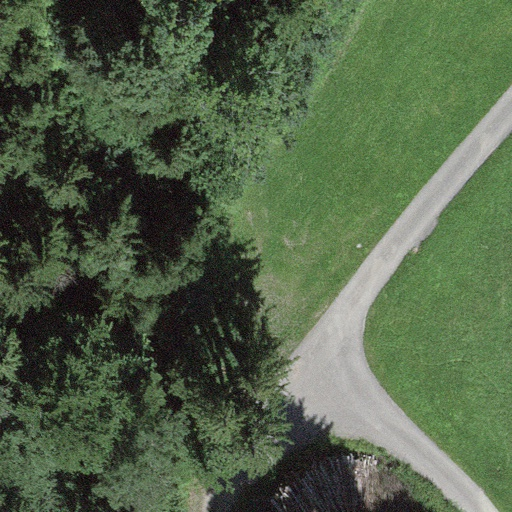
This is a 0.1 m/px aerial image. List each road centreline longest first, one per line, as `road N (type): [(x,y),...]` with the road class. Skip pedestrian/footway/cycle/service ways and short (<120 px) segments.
road 1 (track): [(0,148),(51,269),(148,346),(307,364),(240,511)]
road 2 (track): [(511,125),(307,364),(470,511)]
